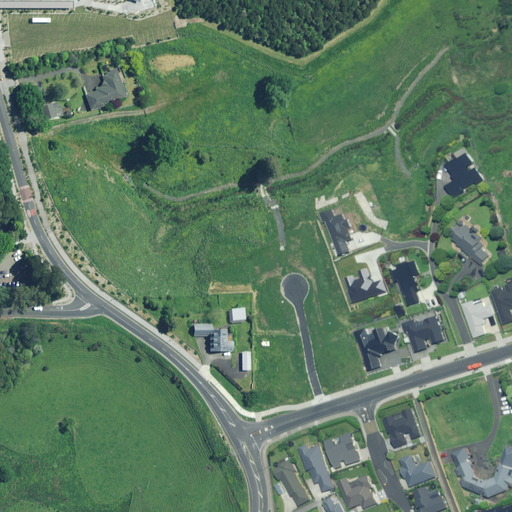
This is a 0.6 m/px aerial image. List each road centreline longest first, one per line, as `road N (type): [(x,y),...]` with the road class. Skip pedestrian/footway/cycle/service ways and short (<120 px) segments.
road 1 (tertiary): [(0,104),(41,239),(97,302)]
road 2 (tertiary): [(97,302),(194,375),(243,438)]
road 3 (residential): [(362,398),(511,350)]
road 4 (residential): [(324,410),(295,287)]
road 5 (residential): [(409,511),(382,464),(362,398)]
